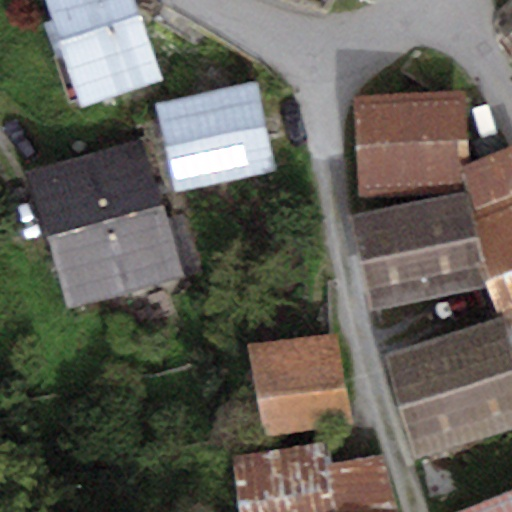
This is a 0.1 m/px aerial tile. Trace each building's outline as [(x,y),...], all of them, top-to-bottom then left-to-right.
[(49,0),(85,105),(155,82),(127,0),(49,0)] [(252,95),(161,115),(179,194),(270,175),(252,95)] [(458,103),(362,108),(366,194),(463,190),(458,103)] [(137,157),(35,188),(72,307),(174,276),(137,157)] [(511,159),(466,175),(479,213),(511,201),(511,159)] [(461,206),(358,227),(375,309),(477,288),(461,206)] [(511,212),(470,228),(502,316),(511,312),(511,212)] [(511,377),(499,334),(391,366),(418,458),(511,431),(511,377)] [(333,344),(256,356),(268,436),(345,425),(333,344)] [(324,457),(239,472),(246,511),(389,511),(381,465),(328,475),(324,457)] [(511,511),(511,503),(491,511),(511,511)]
